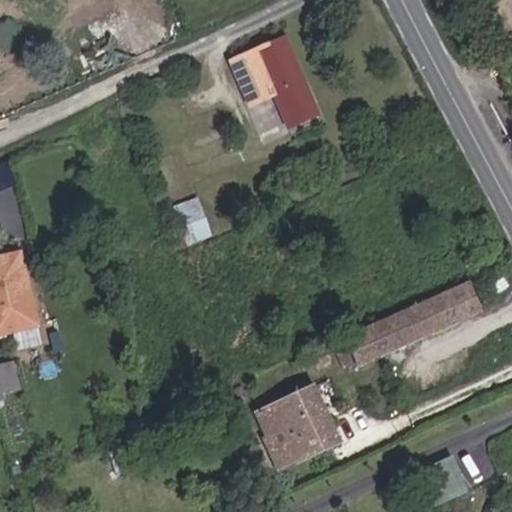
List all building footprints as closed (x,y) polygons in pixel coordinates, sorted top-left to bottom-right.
[(273,89),(288,124),(314,112),(280,33),(230,55),(249,99),(273,89)] [(203,196),(171,203),(180,242),(211,235),(203,196)] [(455,236),(470,264),(492,252),(477,224),(455,236)] [(2,254),(19,324),(39,319),(22,249),(2,254)] [(0,328),(19,324),(2,254),(0,254),(0,328)] [(480,305),(469,281),(352,337),(368,370),(448,332),(443,323),(480,305)] [(18,347),(41,341),(38,327),(14,334),(18,347)] [(14,357),(0,360),(0,396),(22,390),(14,357)] [(289,456),(344,430),(320,376),(266,401),(289,456)] [(443,475),(454,497),(475,487),(464,465),(443,475)]
